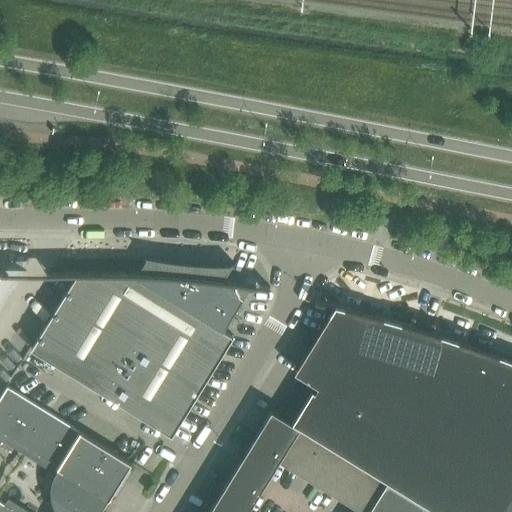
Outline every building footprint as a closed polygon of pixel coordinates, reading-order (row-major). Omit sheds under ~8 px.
[(163,259),(152,257),(145,256),(147,257),(145,260),(137,272),(78,271),(78,272),(77,272),(77,274),(32,348),(172,435),(234,335),(224,329),(249,290),(250,290),(252,290),(253,289),(255,288),(255,287),(256,286),(256,285),(256,283),(256,282),(255,280),(253,279),(252,278),(250,278),(248,279),(246,280),(246,281),(245,282),(235,281),(224,279),(233,264),(235,264),(227,264),(217,264),(206,263),(195,263),(181,261),(170,260),(163,259)] [(0,311),(23,274),(25,274),(31,274),(38,274),(41,274),(44,274),(50,274),(53,274),(59,274),(65,274),(71,274),(77,274),(77,272),(78,272),(78,271),(77,272),(71,272),(66,272),(61,272),(55,272),(50,272),(46,272),(43,272),(40,272),(35,272),(29,272),(24,272),(19,272),(14,272),(9,272),(4,271),(3,271),(0,271),(0,311)] [(315,301),(335,306),(295,371),(318,385),(511,504),(511,360),(432,330),(414,325),(316,299),(315,301)] [(292,421),(272,408),(241,459),(229,478),(207,511),(511,511),(511,504),(318,385),(316,390),(313,388),(292,421)] [(18,511),(5,504),(5,503),(0,500),(0,511),(100,511),(109,499),(111,500),(133,463),(9,386),(0,401),(0,429),(59,466),(58,467),(63,470),(60,476),(57,482),(57,490),(57,496),(58,502),(60,508),(60,511),(18,511)]
